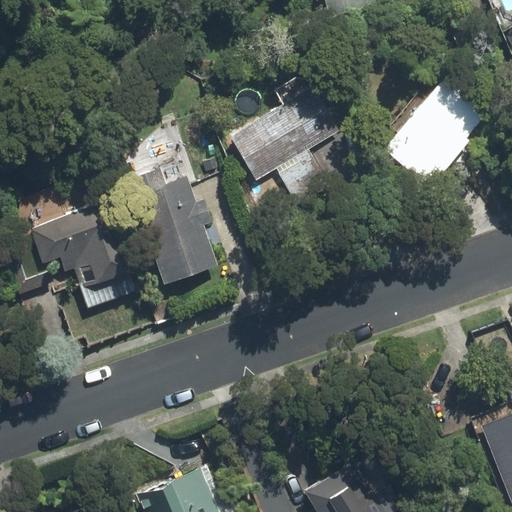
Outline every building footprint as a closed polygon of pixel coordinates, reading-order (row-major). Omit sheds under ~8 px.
[(327,0),(333,15),(377,0),(327,0)] [(446,70),(385,144),(428,179),(488,104),(446,70)] [(335,132),(313,94),(234,138),(256,177),(335,132)] [(158,174),(130,183),(163,280),(212,264),(184,179),(163,186),(158,174)] [(103,205),(32,229),(35,240),(6,250),(20,290),(49,280),(47,274),(73,265),(86,306),(132,291),(103,205)] [(511,414),(483,425),(511,500),(511,414)] [(348,464),(306,489),(319,511),(394,511),(386,499),(374,506),(348,464)] [(212,511),(196,470),(144,491),(152,511),(212,511)] [(106,511),(102,502),(76,511),(106,511)]
